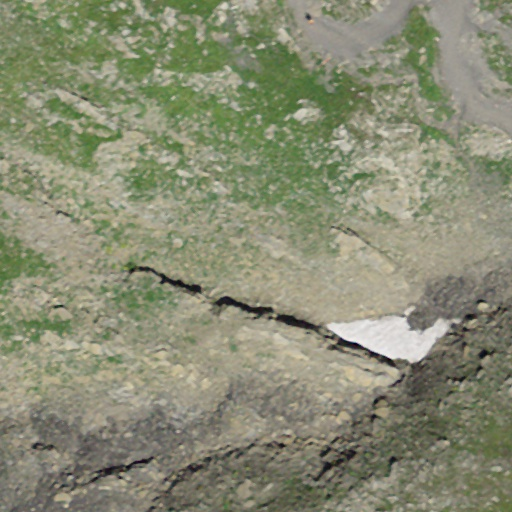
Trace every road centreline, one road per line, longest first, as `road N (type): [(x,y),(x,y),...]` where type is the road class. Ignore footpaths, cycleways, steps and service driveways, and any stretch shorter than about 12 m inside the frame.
road 1 (track): [(302,0),(298,28),(351,45),(408,0)]
road 2 (track): [(445,0),(484,107),(511,113)]
